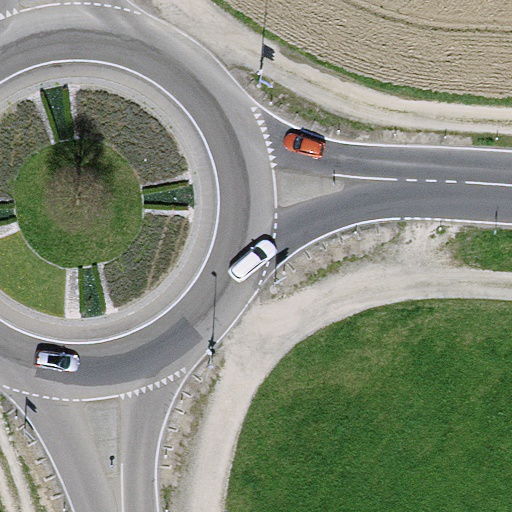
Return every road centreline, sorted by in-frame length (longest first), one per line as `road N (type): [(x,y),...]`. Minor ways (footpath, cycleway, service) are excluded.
road 1 (track): [(511,286),(413,281),(343,297),(296,323),(258,360),(227,415),(207,511)]
road 2 (track): [(511,121),(358,101),(288,72),(189,0)]
road 3 (secondary): [(409,181),(232,125)]
road 4 (secondary): [(243,248),(409,181)]
road 5 (secondary): [(29,365),(53,398),(102,511)]
road 6 (secondary): [(131,511),(158,352)]
road 7 (secondary): [(232,125),(202,83),(161,52),(113,34)]
road 8 (secondary): [(158,352),(196,326),(225,290),(243,248)]
road 9 (secondary): [(29,365),(95,371),(158,352)]
road 10 (secondary): [(243,248),(250,207),(232,125)]
